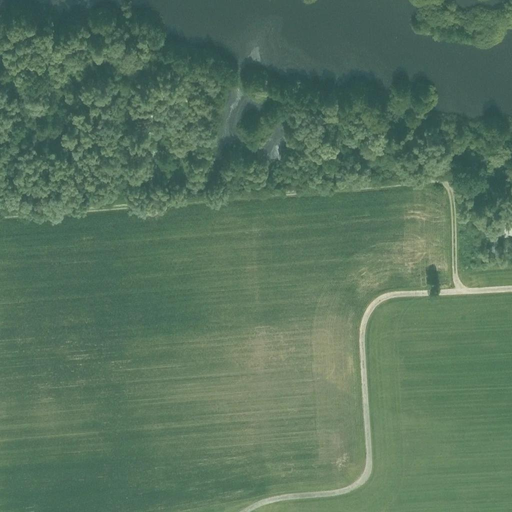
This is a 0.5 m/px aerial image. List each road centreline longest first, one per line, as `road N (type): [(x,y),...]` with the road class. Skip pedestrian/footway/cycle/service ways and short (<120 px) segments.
road 1 (track): [(0,217),(444,184)]
road 2 (track): [(244,511),(362,479),(368,452),(361,335),(375,302),(511,288)]
